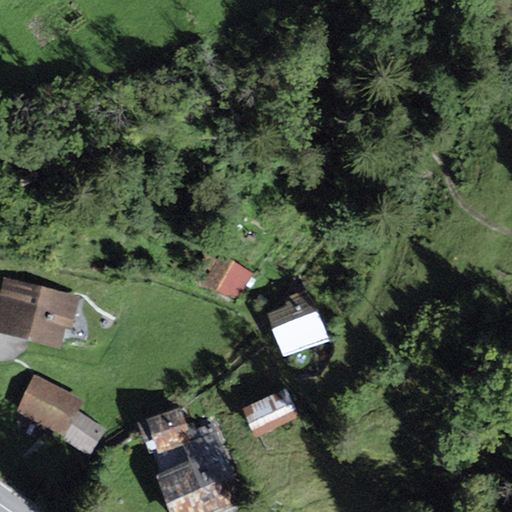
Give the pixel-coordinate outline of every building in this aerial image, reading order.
[(256,279),(221,259),(204,288),(238,308),(256,279)] [(76,304),(0,283),(0,284),(0,337),(53,353),(58,332),(67,334),(76,304)] [(291,308),(271,315),(284,354),(324,339),(308,292),(288,299),(291,308)] [(81,397),(30,375),(13,414),(64,436),(81,397)] [(285,387),(241,409),(255,437),(299,415),(285,387)] [(189,461),(156,475),(170,511),(222,511),(224,511),(212,483),(235,474),(215,423),(197,430),(187,404),(146,420),(159,454),(183,444),(189,461)]
